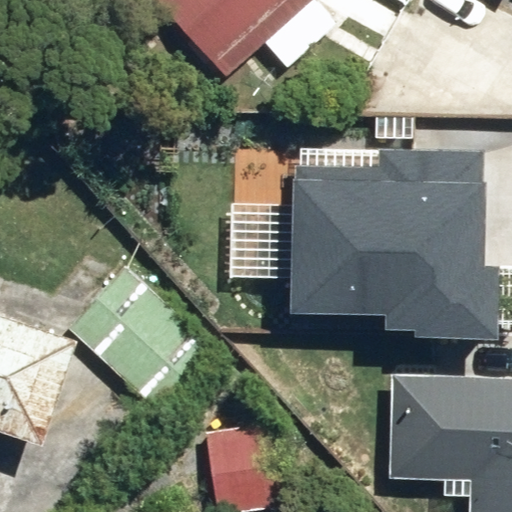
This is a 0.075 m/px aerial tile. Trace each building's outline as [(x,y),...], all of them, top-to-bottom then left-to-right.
[(266,37),(291,64),(343,15),(328,0),(159,0),(228,73),(266,37)] [(475,171),(280,166),(275,341),(471,345),(475,171)] [(127,265),(73,328),(161,404),(215,342),(127,265)] [(0,308),(0,426),(44,441),(80,335),(0,308)] [(511,511),(511,377),(359,374),(356,502),(443,504),(443,511),(511,511)] [(212,441),(216,507),(279,504),(275,438),(212,441)]
